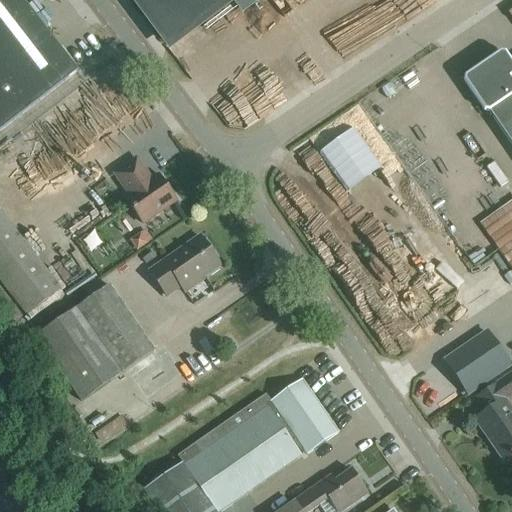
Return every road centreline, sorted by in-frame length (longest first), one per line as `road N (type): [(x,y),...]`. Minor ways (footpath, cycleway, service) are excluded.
road 1 (tertiary): [(462,511),(228,168)]
road 2 (unclassified): [(228,168),(478,0)]
road 3 (tertiary): [(228,168),(95,0)]
